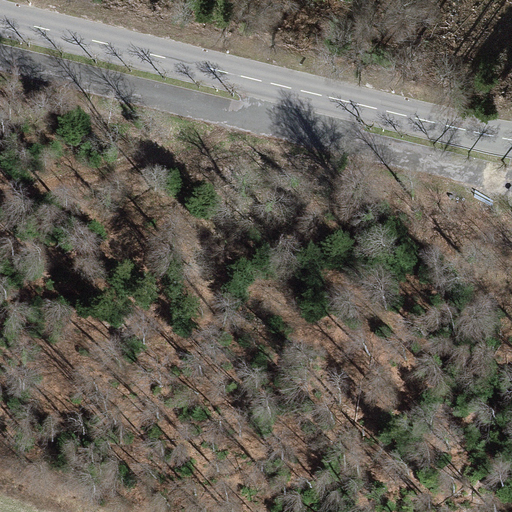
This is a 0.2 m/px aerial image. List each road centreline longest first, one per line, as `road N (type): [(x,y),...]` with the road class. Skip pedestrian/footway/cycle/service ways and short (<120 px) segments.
road 1 (primary): [(0,17),(511,139)]
road 2 (track): [(0,196),(114,171),(244,113)]
